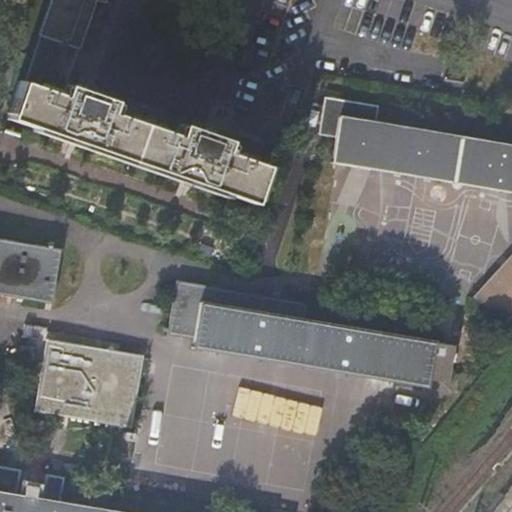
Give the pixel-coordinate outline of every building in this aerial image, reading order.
[(51,0),(24,82),(19,81),(6,118),(251,203),(263,166),(222,151),(226,140),(179,124),(175,135),(107,112),(111,100),(65,84),(93,0),(96,0),(103,2),(104,0),(51,0)] [(331,163),(511,193),(511,146),(374,123),(377,106),(324,97),(318,134),(335,137),(331,163)] [(0,293),(10,295),(49,302),(61,249),(0,238),(0,293)] [(511,257),(474,298),(501,323),(511,310),(511,257)] [(191,348),(426,388),(428,379),(444,382),(452,345),(304,315),(306,303),(176,280),(167,334),(192,339),(191,348)] [(33,411),(130,428),(142,355),(45,339),(33,411)] [(0,511),(112,511),(59,503),(63,477),(45,474),(41,500),(15,495),(20,469),(0,466),(0,511)]
